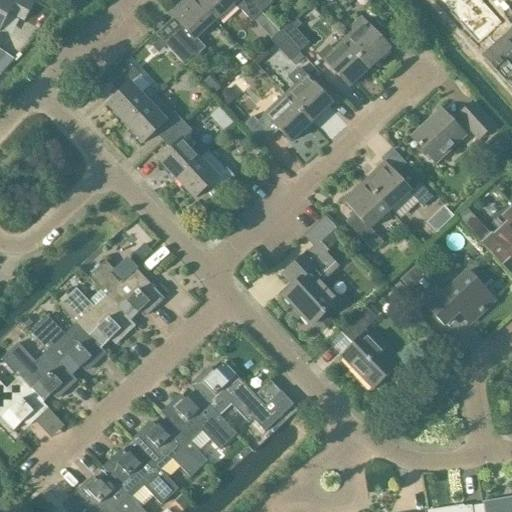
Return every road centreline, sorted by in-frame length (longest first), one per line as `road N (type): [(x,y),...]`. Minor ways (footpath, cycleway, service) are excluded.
road 1 (residential): [(480,455),(400,454),(372,445),(232,293)]
road 2 (residential): [(0,502),(232,293)]
road 3 (residential): [(219,260),(430,88)]
road 4 (residential): [(0,237),(29,244),(112,164)]
road 5 (residential): [(219,260),(112,164)]
road 6 (residential): [(480,455),(472,387),(478,362),(511,334)]
road 7 (unknown): [(284,511),(358,501),(372,445)]
road 8 (residential): [(133,0),(43,88)]
